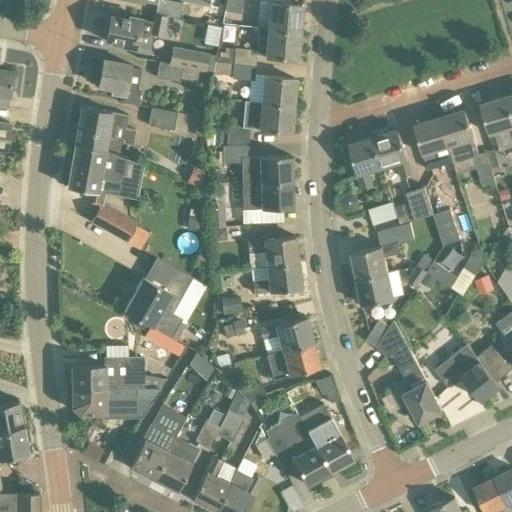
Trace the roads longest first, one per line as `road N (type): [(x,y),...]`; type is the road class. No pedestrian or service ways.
road 1 (tertiary): [(54,455),(38,347),(37,205),(57,39)]
road 2 (residential): [(393,487),(326,280),(320,122)]
road 3 (residential): [(320,122),(511,66)]
road 4 (residential): [(393,487),(511,428)]
road 5 (residential): [(54,455),(167,511)]
road 6 (residential): [(320,122),(325,0)]
